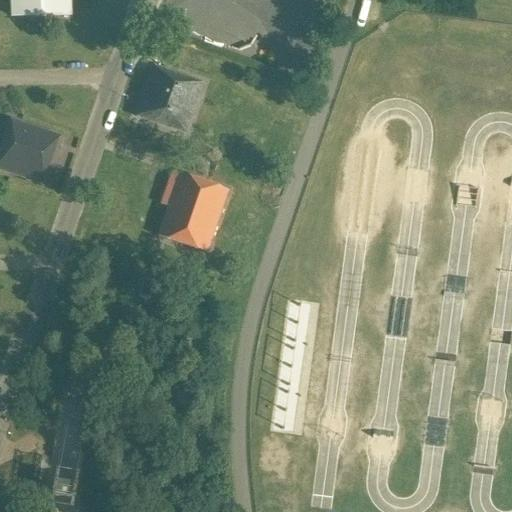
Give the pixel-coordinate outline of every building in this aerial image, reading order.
[(69,15),(68,0),(11,0),(12,16),(10,16),(10,18),(70,16),(70,15),(69,15)] [(202,84),(159,70),(154,68),(136,118),(185,135),(202,84)] [(10,121),(0,150),(0,171),(44,187),(60,138),(10,121)] [(227,193),(186,179),(179,176),(175,187),(168,184),(160,206),(168,209),(158,238),(206,255),(227,193)] [(145,282),(139,297),(150,301),(156,286),(145,282)]
